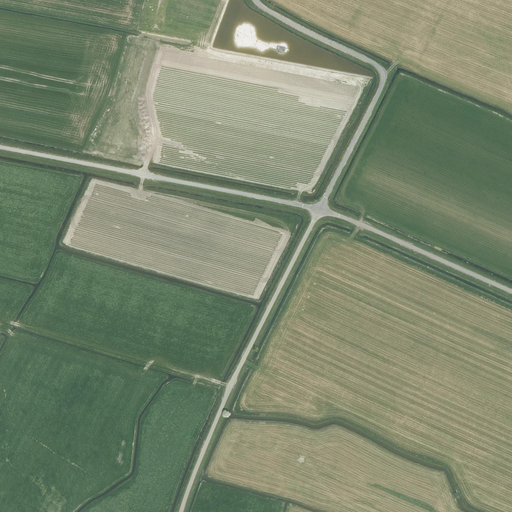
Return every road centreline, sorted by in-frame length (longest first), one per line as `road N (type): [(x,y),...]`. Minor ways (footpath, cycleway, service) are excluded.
road 1 (unclassified): [(181,511),(234,378),(319,209)]
road 2 (tertiary): [(319,209),(0,147)]
road 3 (unclassified): [(319,209),(382,72),(255,0)]
road 4 (tertiary): [(319,209),(511,291)]
